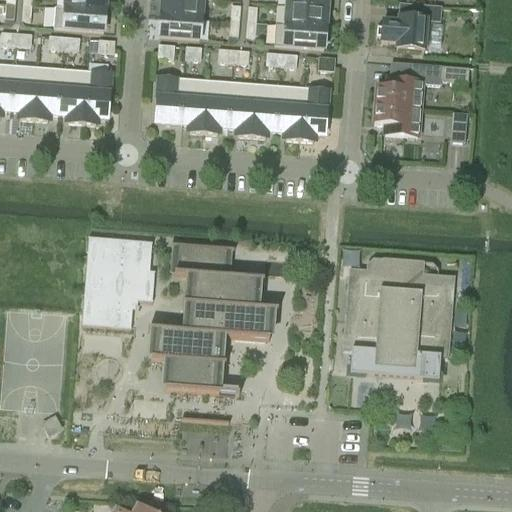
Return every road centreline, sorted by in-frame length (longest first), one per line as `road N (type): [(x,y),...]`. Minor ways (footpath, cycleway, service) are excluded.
road 1 (residential): [(273,482),(0,463)]
road 2 (residential): [(347,171),(130,151)]
road 3 (residential): [(347,171),(361,0)]
road 4 (residential): [(438,494),(273,482)]
road 5 (residential): [(130,151),(137,0)]
road 6 (residential): [(130,151),(0,144)]
